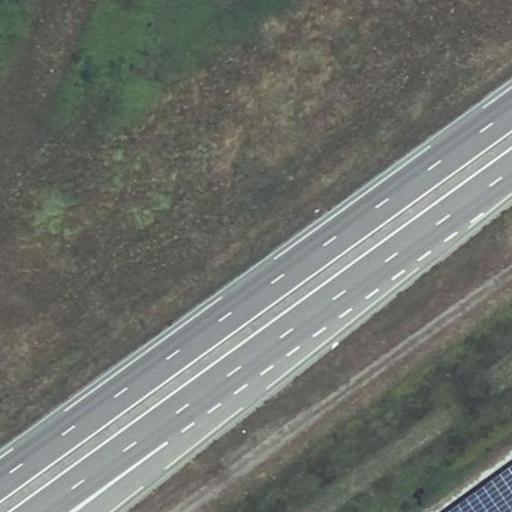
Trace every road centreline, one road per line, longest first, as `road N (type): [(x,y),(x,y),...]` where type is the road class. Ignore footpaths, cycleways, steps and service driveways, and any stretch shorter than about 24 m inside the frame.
road 1 (secondary): [(511,110),(0,481)]
road 2 (secondary): [(41,511),(511,171)]
